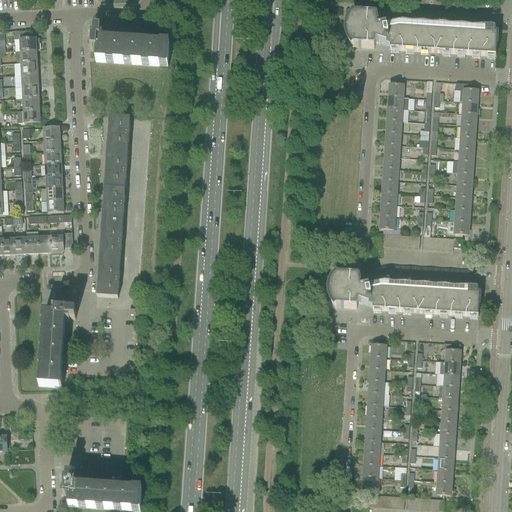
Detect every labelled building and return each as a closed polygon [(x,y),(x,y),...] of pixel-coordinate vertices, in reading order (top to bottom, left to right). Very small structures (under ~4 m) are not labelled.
[(376,19),(356,18),(355,17),(350,22),(348,27),(346,33),(347,39),(349,44),(353,49),(353,50),(354,49),(374,50),(376,44),(390,49),(390,51),(496,58),(497,36),(494,35),(494,31),(502,31),(485,30),(482,30),(472,30),(462,28),(452,29),(452,28),(442,27),(432,27),(422,26),(412,26),(402,24),(390,27),(390,25),(390,24),(380,24),(380,29),(377,29),(377,27),(376,20),(376,19)] [(96,61),(95,64),(168,69),(169,46),(168,46),(168,49),(102,44),(103,38),(101,38),(101,32),(94,32),(94,34),(89,34),(89,32),(88,32),(89,48),(90,48),(90,47),(91,47),(90,60),(96,61)] [(25,33),(14,34),(14,41),(15,53),(17,53),(21,53),(36,52),(40,52),(39,44),(36,45),(35,40),(26,41),(25,33)] [(36,52),(21,53),(21,65),(37,64),(36,52)] [(21,65),(22,77),(37,76),(37,69),(38,69),(37,69),(37,64),(21,65)] [(22,77),(22,89),(38,88),(38,87),(40,87),(40,81),(38,81),(37,76),(22,77)] [(456,86),(456,93),(461,93),(460,103),(463,103),(477,104),(477,93),(470,92),(471,87),(456,86)] [(390,87),(389,99),(402,100),(403,87),(390,87)] [(22,89),(15,89),(16,101),(23,101),(39,100),(38,93),(40,93),(38,93),(38,88),(22,89)] [(408,100),(402,100),(389,99),(388,111),(401,112),(407,112),(408,100)] [(23,101),(23,113),(39,112),(39,105),(40,105),(39,105),(39,100),(23,101)] [(463,103),(462,115),(476,116),(477,104),(463,103)] [(388,111),(387,123),(401,123),(401,112),(388,111)] [(39,112),(23,113),(24,125),(40,125),(40,117),(41,117),(40,117),(39,112)] [(462,115),(462,127),(475,128),(476,116),(462,115)] [(109,118),(106,154),(127,155),(128,137),(124,137),(125,132),(129,132),(130,120),(109,118)] [(387,123),(386,135),(400,135),(401,123),(387,123)] [(462,127),(461,139),(474,140),(475,128),(462,127)] [(43,130),(44,142),(60,141),(59,134),(61,134),(59,134),(59,129),(43,130)] [(386,135),(386,147),(399,147),(400,135),(386,135)] [(461,139),(460,151),(473,152),(474,140),(461,139)] [(44,142),(44,154),(60,153),(60,147),(61,146),(60,146),(60,141),(44,142)] [(386,147),(385,159),(398,159),(399,147),(386,147)] [(460,151),(459,163),(473,164),(473,152),(460,151)] [(44,154),(45,166),(61,165),(60,159),(62,159),(62,158),(60,158),(60,153),(44,154)] [(106,154),(104,190),(125,191),(126,176),(121,177),(121,172),(126,172),(127,155),(106,154)] [(385,159),(384,171),(397,171),(398,159),(385,159)] [(453,163),(452,175),(458,176),(458,175),(472,176),(473,164),(459,163),(459,164),(453,163)] [(45,166),(45,178),(61,177),(61,171),(62,170),(61,170),(61,165),(45,166)] [(384,171),(383,183),(397,183),(397,171),(384,171)] [(458,176),(458,187),(471,188),(472,176),(458,175),(458,176)] [(45,178),(46,190),(62,189),(62,183),(63,183),(63,182),(62,182),(61,177),(45,178)] [(383,183),(382,195),(396,195),(397,183),(383,183)] [(458,187),(457,199),(470,200),(471,188),(458,187)] [(46,190),(47,202),(63,201),(62,195),(64,195),(64,194),(62,194),(62,189),(46,190)] [(104,190),(101,226),(122,228),(124,209),(119,209),(120,204),(124,204),(125,191),(104,190)] [(382,195),(382,207),(395,207),(396,195),(382,195)] [(457,199),(456,211),(469,212),(470,200),(457,199)] [(63,201),(47,202),(47,214),(63,214),(63,207),(64,207),(64,206),(63,206),(63,201)] [(382,207),(381,219),(394,219),(395,207),(382,207)] [(456,211),(455,223),(469,224),(469,212),(456,211)] [(394,219),(381,219),(380,231),(393,232),(394,219)] [(448,224),(447,235),(454,236),(468,237),(469,224),(455,223),(455,224),(448,224)] [(101,226),(99,262),(120,263),(121,248),(117,247),(117,242),(121,243),(122,228),(101,226)] [(72,235),(64,235),(65,249),(73,249),(72,235)] [(50,238),(38,239),(39,255),(46,254),(46,256),(46,254),(51,254),(50,238)] [(62,238),(50,238),(51,254),(52,254),(52,257),(59,257),(59,254),(63,253),(63,249),(62,238)] [(38,239),(26,240),(27,255),(34,255),(34,256),(34,255),(39,255),(38,239)] [(14,240),(2,241),(3,257),(9,256),(9,258),(10,257),(10,256),(15,256),(14,240)] [(26,240),(14,240),(15,256),(21,256),(22,257),(22,256),(27,255),(26,240)] [(462,241),(454,241),(453,250),(461,250),(462,241)] [(97,293),(97,298),(117,299),(118,286),(114,285),(115,281),(119,281),(120,263),(99,262),(97,293)] [(372,312),(470,318),(478,319),(480,296),(476,296),(476,291),(484,291),(467,290),(465,290),(455,290),(445,288),(435,289),(425,287),(416,287),(405,286),(395,286),(385,285),(385,284),(384,285),(373,287),(373,285),(373,284),(362,284),(363,284),(363,289),(360,289),(360,287),(359,280),(359,279),(338,278),(337,277),(333,282),(330,287),(329,293),(329,299),(331,305),(335,310),(336,309),(357,310),(359,304),(373,309),(372,312)] [(59,311),(41,310),(40,310),(39,316),(43,316),(38,388),(61,389),(61,388),(58,388),(63,323),(69,323),(69,321),(75,321),(75,314),(73,314),(74,308),(76,308),(76,307),(59,306),(59,307),(60,307),(59,311)] [(128,319),(137,320),(138,311),(129,311),(128,319)] [(372,347),(371,359),(385,360),(386,348),(372,347)] [(446,352),(446,364),(459,365),(460,353),(446,352)] [(371,359),(370,371),(384,372),(385,360),(371,359)] [(440,364),(439,376),(445,376),(458,377),(459,365),(446,364),(440,364)] [(370,371),(370,383),(383,384),(384,372),(370,371)] [(445,376),(444,388),(458,389),(458,377),(445,376)] [(370,383),(369,395),(382,396),(383,384),(370,383)] [(439,388),(438,400),(443,400),(457,401),(458,389),(444,388),(439,388)] [(369,395),(368,407),(381,408),(382,408),(388,408),(389,396),(382,396),(369,395)] [(443,400),(442,412),(456,413),(457,401),(443,400)] [(368,407),(367,419),(381,420),(382,408),(368,407)] [(442,412),(442,424),(455,425),(456,413),(442,412)] [(367,419),(366,431),(380,432),(381,420),(367,419)] [(442,424),(441,436),(454,437),(455,425),(442,424)] [(366,431),(366,443),(379,444),(380,432),(366,431)] [(441,436),(440,448),(453,449),(454,437),(441,436)] [(366,443),(365,455),(378,456),(379,444),(366,443)] [(440,448),(439,460),(453,461),(453,449),(440,448)] [(365,455),(364,467),(377,468),(378,456),(365,455)] [(439,460),(438,472),(452,473),(453,461),(439,460)] [(364,467),(363,479),(377,480),(377,468),(364,467)] [(438,472),(438,484),(451,485),(452,473),(438,472)] [(68,505),(68,508),(130,511),(140,511),(142,490),(141,490),(141,493),(75,488),(75,482),(73,482),(73,476),(66,476),(66,478),(61,478),(61,476),(60,476),(61,492),(62,492),(62,491),(63,491),(62,504),(68,505)] [(377,480),(363,479),(362,491),(376,492),(377,480)] [(451,485),(438,484),(437,496),(450,497),(451,485)]
